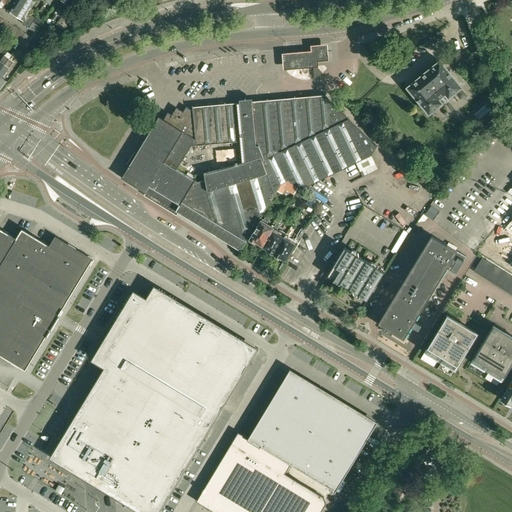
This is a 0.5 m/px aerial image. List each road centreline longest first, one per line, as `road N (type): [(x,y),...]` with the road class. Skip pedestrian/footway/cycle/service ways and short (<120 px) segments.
road 1 (secondary): [(421,392),(226,274),(22,132)]
road 2 (primary): [(22,132),(76,86),(154,52),(365,23),(443,0)]
road 3 (primary): [(355,0),(216,13),(147,29),(74,64),(5,120)]
road 4 (unclassified): [(0,468),(123,261)]
road 5 (unclassified): [(181,511),(277,353)]
road 6 (unclassified): [(123,261),(277,353)]
road 7 (secondary): [(139,237),(291,330)]
road 8 (secondary): [(3,148),(139,237)]
road 9 (unknown): [(63,405),(139,270)]
road 10 (secondary): [(291,330),(414,404)]
road 11 (unclassified): [(277,353),(400,426)]
road 12 (unknown): [(266,511),(282,477),(280,467),(259,456),(219,511)]
